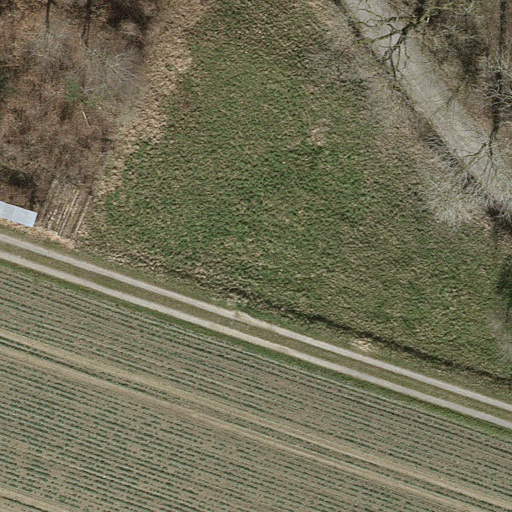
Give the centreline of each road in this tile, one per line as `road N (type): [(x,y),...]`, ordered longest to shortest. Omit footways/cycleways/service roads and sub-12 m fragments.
road 1 (track): [(0,244),(511,419)]
road 2 (track): [(511,190),(431,98),(365,0)]
